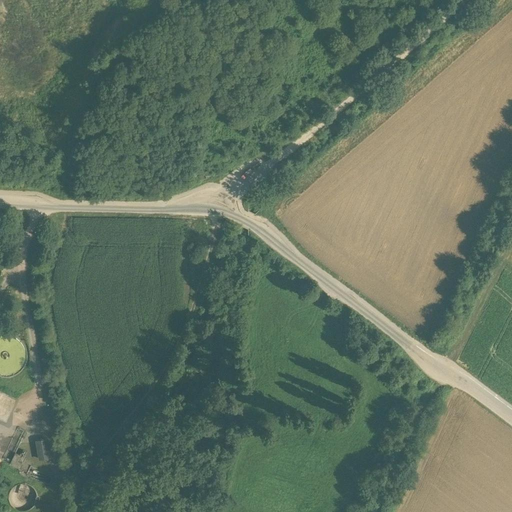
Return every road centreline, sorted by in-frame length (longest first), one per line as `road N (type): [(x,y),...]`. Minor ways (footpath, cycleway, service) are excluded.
road 1 (track): [(77,511),(81,482),(173,359),(227,200),(466,0)]
road 2 (unclassified): [(253,223),(511,425)]
road 3 (track): [(511,231),(442,374)]
road 4 (track): [(437,370),(375,511)]
